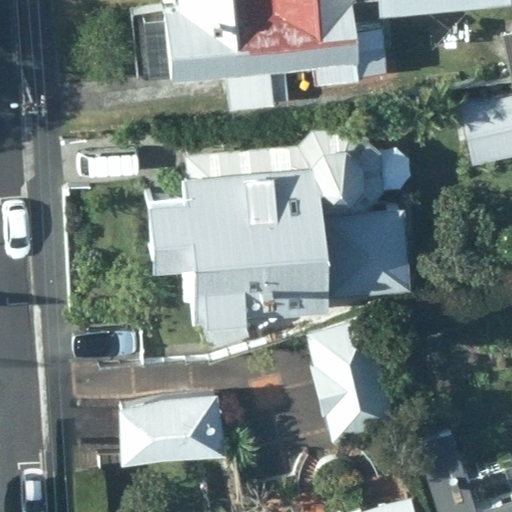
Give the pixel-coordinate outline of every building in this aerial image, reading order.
[(167,0),(168,8),(154,9),(155,18),(131,19),(135,67),(157,64),(158,76),(212,71),(215,107),(273,102),(270,68),(300,65),(302,82),(372,75),(369,25),(348,26),(345,0),(371,0),(371,1),(387,0),(167,0)] [(511,88),(484,94),(498,150),(511,147),(511,88)] [(321,118),(308,134),(196,142),(199,179),(168,181),(172,251),(206,249),(210,305),(346,296),(345,284),(424,278),(418,195),(380,197),(395,180),(392,137),(373,138),(356,117),(321,118)] [(411,417),(379,307),(314,325),(345,435),(411,417)] [(134,390),(137,454),(242,448),(238,384),(134,390)] [(436,511),(431,490),(377,503),(378,511),(436,511)] [(511,511),(511,499),(473,511),(511,511)]
